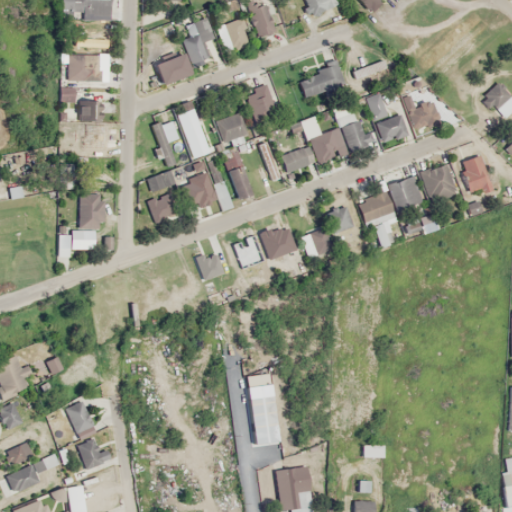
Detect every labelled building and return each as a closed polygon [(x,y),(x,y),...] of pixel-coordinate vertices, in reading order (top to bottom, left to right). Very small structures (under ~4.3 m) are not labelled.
[(59,0),(60,18),(107,18),(107,0),(59,0)] [(357,0),(367,11),(380,0),(357,0)] [(246,6),(254,36),(270,32),(262,1),(246,6)] [(217,51),(247,46),(241,17),(221,21),(220,16),(211,17),(217,51)] [(183,25),(187,37),(180,40),(189,63),(206,56),(201,42),(211,38),(203,18),(183,25)] [(71,48),(107,48),(107,38),(71,38),(71,48)] [(152,63),(159,84),(188,74),(181,53),(152,63)] [(102,68),(95,68),(95,54),(64,54),(64,80),(102,80),(102,68)] [(302,97),(342,84),(335,63),(295,76),(302,97)] [(502,118),(511,107),(511,98),(495,82),(480,97),(502,118)] [(251,118),(273,111),(264,85),(243,92),(251,118)] [(377,143),(403,136),(397,114),(384,118),(378,94),(365,97),(377,143)] [(76,120),(98,120),(98,100),(76,100),(76,120)] [(206,152),(191,108),(174,114),(190,158),(206,152)] [(245,133),(238,112),(212,120),(219,142),(245,133)] [(307,138),(316,162),(333,156),(330,150),(343,146),(345,152),(367,144),(355,113),(345,117),(344,114),(334,118),(337,126),(307,138)] [(278,153),(281,170),(311,164),(308,147),(278,153)] [(466,192),(486,186),(477,155),(457,161),(466,192)] [(417,172),(428,202),(454,192),(444,163),(417,172)] [(144,177),(148,191),(171,184),(167,171),(144,177)] [(177,182),(185,204),(195,201),(200,216),(216,210),(203,173),(177,182)] [(385,184),(394,210),(418,201),(409,175),(385,184)] [(391,213),(380,183),(370,187),(373,195),(354,202),(362,223),(391,213)] [(76,193),(76,231),(97,231),(97,193),(76,193)] [(350,227),(344,206),(323,212),(329,233),(350,227)] [(0,235),(2,240),(26,228),(18,213),(0,221),(0,235)] [(298,235),(305,258),(328,252),(322,228),(298,235)] [(61,406),(71,433),(89,426),(79,400),(61,406)] [(107,459),(103,450),(96,453),(89,437),(73,445),(84,469),(107,459)] [(10,492),(36,483),(33,472),(55,465),(52,456),(3,473),(10,492)] [(511,456),(498,457),(502,505),(511,504),(511,456)] [(271,470),(276,510),(295,508),(293,493),(306,492),(303,467),(271,470)] [(8,510),(8,511),(46,511),(41,498),(8,510)] [(370,511),(370,500),(351,500),(350,511),(370,511)]
